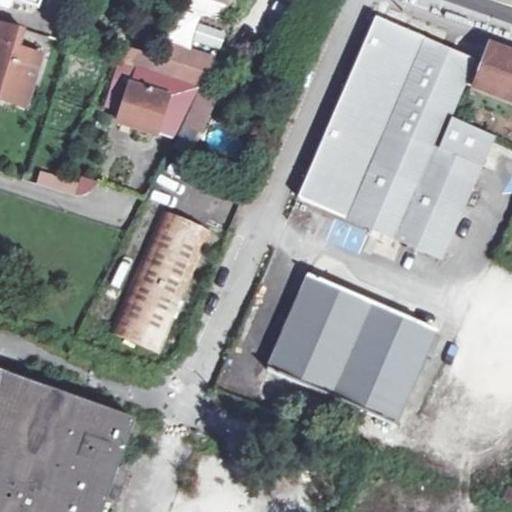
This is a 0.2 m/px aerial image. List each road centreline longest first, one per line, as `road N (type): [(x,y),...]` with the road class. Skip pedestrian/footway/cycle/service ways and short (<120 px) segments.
road 1 (residential): [(0,348),(156,394),(186,383),(346,0)]
road 2 (residential): [(0,182),(117,221)]
